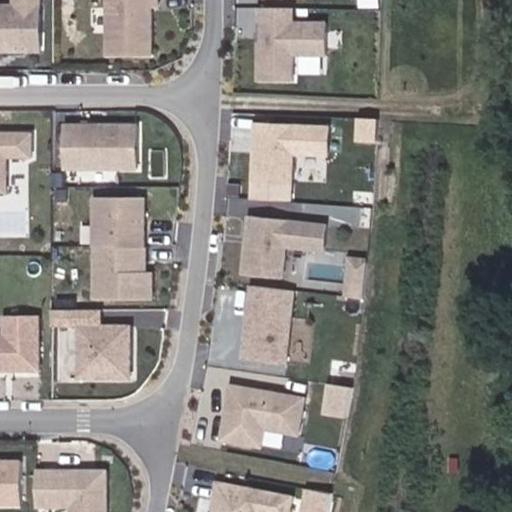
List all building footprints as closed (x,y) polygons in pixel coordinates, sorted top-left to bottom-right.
[(0,0),(0,49),(38,51),(40,0),(11,0),(12,1),(0,0)] [(106,0),(105,54),(154,55),(155,3),(163,4),(162,0),(106,0)] [(256,4),(253,82),(292,83),(294,56),(327,57),(328,23),(286,21),(287,5),(256,4)] [(135,170),(137,121),(64,119),(62,168),(135,170)] [(249,121),(246,185),(285,187),(287,160),(317,162),(319,126),(249,121)] [(138,168),(147,168),(147,122),(138,122),(138,168)] [(0,188),(11,188),(11,156),(34,156),(34,128),(0,128),(0,188)] [(95,193),(94,297),(156,298),(157,269),(147,269),(148,194),(95,193)] [(0,228),(25,237),(31,219),(0,209),(0,228)] [(245,212),(239,275),(284,280),(288,246),(325,250),(328,221),(245,212)] [(369,297),(373,257),(351,255),(347,294),(369,297)] [(248,279),(238,358),(285,364),(295,285),(248,279)] [(4,332),(0,331),(0,369),(43,371),(44,312),(4,311),(4,332)] [(133,320),(75,324),(78,380),(137,377),(133,320)] [(232,381),(219,443),(258,451),(263,424),(293,429),(300,394),(232,381)] [(0,504),(27,505),(29,462),(0,461),(0,504)] [(69,511),(109,511),(109,466),(37,465),(37,505),(70,506),(69,511)] [(216,478),(209,511),(292,511),(296,493),(216,478)] [(301,511),(337,511),(340,491),(306,486),(301,511)]
